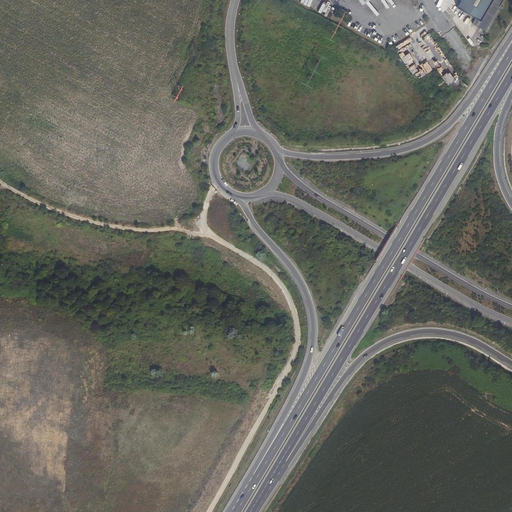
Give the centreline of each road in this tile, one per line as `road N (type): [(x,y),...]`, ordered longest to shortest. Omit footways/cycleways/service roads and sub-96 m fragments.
road 1 (primary): [(511,50),(246,494)]
road 2 (primary): [(284,460),(511,75)]
road 3 (primary): [(240,196),(301,285),(313,328),(301,381),(246,494)]
road 4 (primary): [(284,460),(350,369),(395,336),(449,333),(511,363)]
road 5 (primary): [(511,35),(465,104),(423,142),(367,155),(277,152)]
road 6 (tertiary): [(264,192),(294,199),(511,321)]
road 7 (tertiary): [(511,306),(309,191),(279,165)]
road 8 (unknown): [(0,180),(82,221),(147,228),(204,222)]
